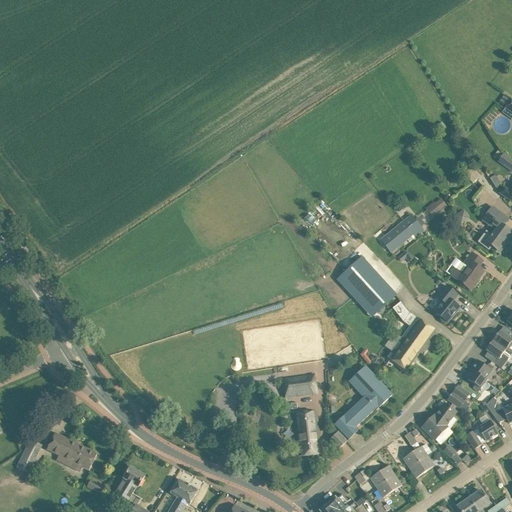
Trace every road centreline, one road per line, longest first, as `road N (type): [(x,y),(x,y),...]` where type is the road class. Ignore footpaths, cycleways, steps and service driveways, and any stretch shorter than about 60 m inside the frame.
road 1 (residential): [(293,511),(416,407),(511,280)]
road 2 (secondary): [(293,511),(151,440),(97,390)]
